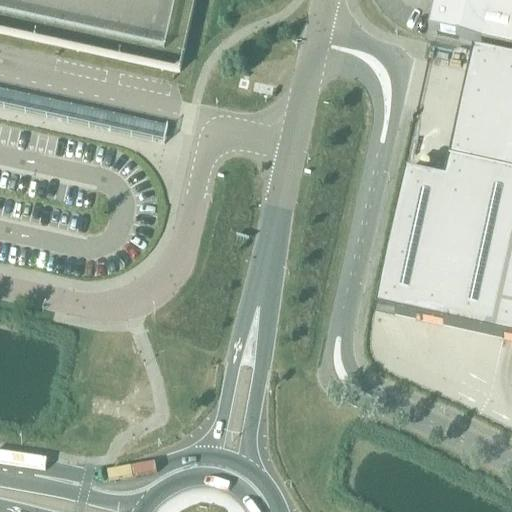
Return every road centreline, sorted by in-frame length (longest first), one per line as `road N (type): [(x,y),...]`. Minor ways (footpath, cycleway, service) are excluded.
road 1 (unclassified): [(0,287),(95,308),(137,303),(177,265),(213,139),(242,133),(292,145)]
road 2 (unclassified): [(379,148),(339,334)]
road 3 (unclassified): [(379,148),(397,103),(394,62),(319,20)]
road 4 (unclassified): [(256,476),(247,441),(266,325),(257,307)]
road 5 (unclassified): [(257,307),(292,145)]
road 6 (unclassified): [(257,307),(243,320),(211,455)]
road 7 (primary): [(211,455),(180,459),(127,483),(60,480)]
road 8 (unclassified): [(374,399),(511,464)]
road 9 (unclassified): [(311,59),(369,78),(379,100),(379,148)]
